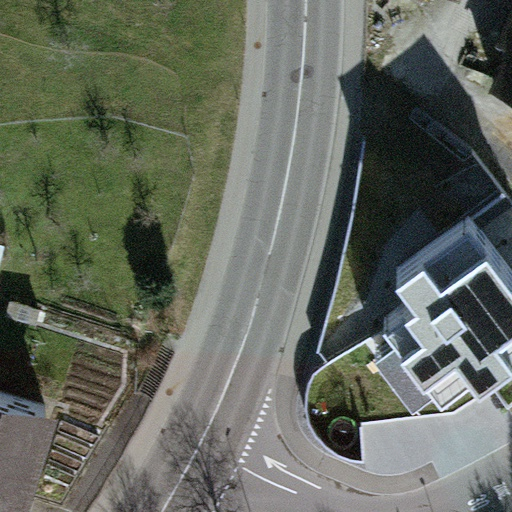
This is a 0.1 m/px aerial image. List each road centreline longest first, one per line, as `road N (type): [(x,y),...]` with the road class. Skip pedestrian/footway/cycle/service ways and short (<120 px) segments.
road 1 (secondary): [(308,0),(285,195),(246,341),(200,444)]
road 2 (residential): [(200,444),(343,511)]
